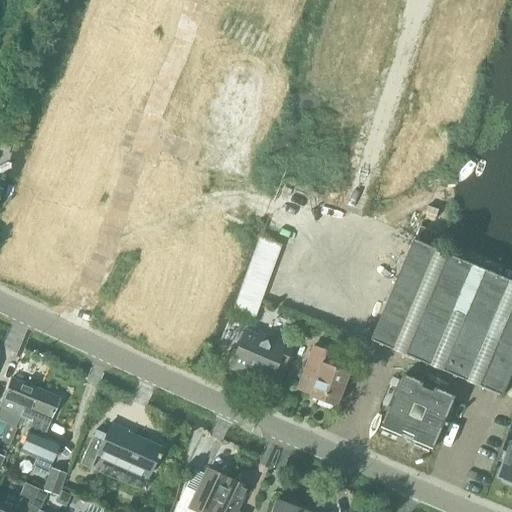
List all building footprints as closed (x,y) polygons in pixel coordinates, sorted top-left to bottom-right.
[(249,270),(268,277),(280,245),(261,238),(249,270)] [(241,292),(260,299),(268,277),(249,270),(241,292)] [(233,314),(234,315),(252,321),(260,299),(241,292),(233,314)] [(282,367),(290,349),(272,341),(270,337),(262,334),(257,335),(246,331),(244,333),(241,332),(235,346),(239,347),(231,365),(234,366),(236,370),(242,372),(246,371),(268,380),(275,364),(282,367)] [(334,404),(346,373),(346,372),(326,365),(330,353),(311,346),(296,389),(308,393),(307,395),(334,404)] [(23,418),(28,408),(36,388),(11,378),(0,403),(0,421),(7,424),(0,440),(9,444),(16,428),(18,429),(20,425),(22,426),(25,418),(23,418)] [(31,421),(18,450),(50,464),(58,443),(42,437),(58,398),(36,388),(28,408),(23,418),(25,418),(31,421)] [(153,480),(146,476),(159,447),(127,433),(127,431),(110,424),(102,440),(91,436),(79,464),(89,469),(96,454),(129,469),(124,480),(148,491),(153,480)] [(511,452),(503,476),(504,476),(505,480),(511,482),(511,452)] [(50,468),(43,490),(57,495),(65,474),(50,468)] [(211,511),(227,479),(207,470),(196,493),(185,488),(173,511),(211,511)] [(227,479),(211,511),(237,511),(235,511),(246,488),(227,479)] [(0,496),(0,511),(24,511),(35,488),(25,483),(15,504),(0,496)] [(35,488),(24,511),(37,511),(46,494),(35,488)] [(294,511),(296,509),(274,500),(269,511),(294,511)]
